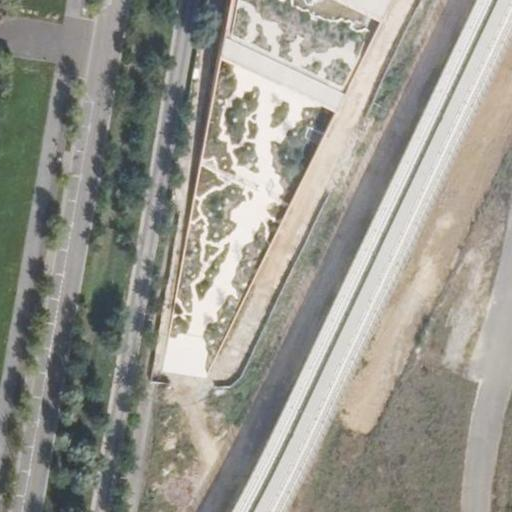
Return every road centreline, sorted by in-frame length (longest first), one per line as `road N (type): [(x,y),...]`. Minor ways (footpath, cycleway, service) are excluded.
road 1 (secondary): [(99,511),(188,0)]
road 2 (secondary): [(115,0),(27,511)]
